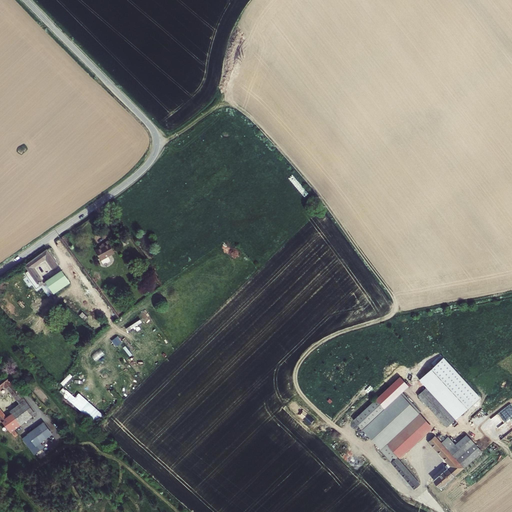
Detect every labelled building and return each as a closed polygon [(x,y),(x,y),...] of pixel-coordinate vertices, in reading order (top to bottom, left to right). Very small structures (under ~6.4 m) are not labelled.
[(105,263),(110,260),(108,255),(114,251),(107,239),(100,243),(101,245),(94,249),(100,259),(99,260),(101,263),(104,261),(105,263)] [(31,270),(42,286),(47,283),(36,267),(48,259),(55,270),(60,266),(49,249),(27,264),(31,270)] [(64,271),(49,281),(54,288),(57,293),(72,283),(64,271)] [(54,288),(51,291),(56,298),(60,296),(57,293),(54,288)] [(118,335),(112,340),(116,346),(123,341),(118,335)] [(94,355),(96,358),(104,353),(102,350),(94,355)] [(6,374),(0,378),(0,418),(6,426),(14,420),(7,411),(4,413),(0,407),(0,386),(7,382),(9,384),(12,382),(6,374)] [(433,380),(429,383),(457,416),(462,412),(433,380)] [(15,385),(9,389),(17,400),(23,396),(15,385)] [(420,400),(445,427),(453,420),(424,387),(416,395),(420,400)] [(376,437),(420,400),(416,395),(412,390),(368,428),(376,437)] [(84,397),(76,405),(95,423),(103,414),(84,397)] [(6,426),(14,436),(17,434),(13,429),(35,412),(24,398),(7,411),(14,420),(6,426)] [(400,456),(431,429),(419,415),(387,442),(398,454),(400,456)] [(50,433),(41,423),(22,437),(34,453),(38,450),(34,445),(50,433)] [(434,437),(428,443),(448,465),(448,464),(449,464),(453,468),(454,467),(457,470),(458,469),(460,472),(462,470),(447,452),(454,446),(447,439),(441,445),(434,437)] [(447,452),(462,470),(480,454),(465,437),(454,446),(447,452)] [(387,442),(379,448),(391,461),(393,459),(393,458),(395,457),(398,454),(387,442)] [(37,453),(43,459),(49,452),(43,447),(37,453)] [(414,489),(420,484),(395,457),(393,458),(393,459),(391,461),(390,461),(414,489)] [(446,469),(433,481),(440,489),(460,472),(458,469),(457,470),(454,467),(453,468),(449,464),(448,464),(451,468),(447,471),(446,469)]
